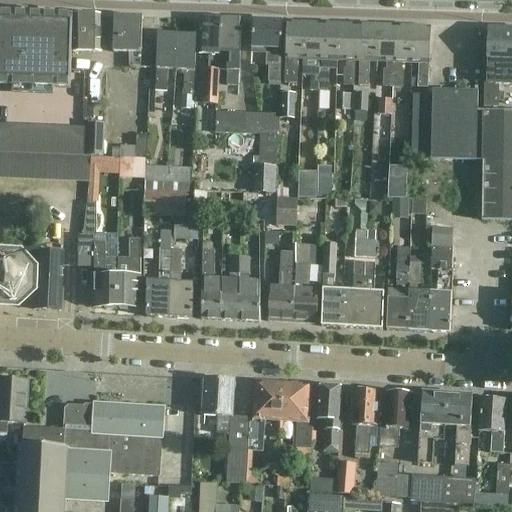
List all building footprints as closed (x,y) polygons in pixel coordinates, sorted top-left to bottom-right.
[(70,52),(71,52),(72,31),(73,31),(73,16),(0,13),(0,87),(69,89),(70,52)] [(99,53),(101,16),(73,16),(73,31),(72,31),(71,52),(99,53)] [(142,47),(143,18),(115,17),(113,53),(129,54),(130,68),(151,69),(152,47),(142,47)] [(220,52),(221,20),(201,20),(200,41),(200,54),(209,54),(209,70),(203,70),(202,107),(216,107),(218,52),(220,52)] [(241,41),(242,21),(221,20),(220,52),(230,53),(230,63),(229,68),(229,85),(239,86),(241,41)] [(282,54),(283,23),(253,22),(252,42),(251,53),(266,54),(266,67),(268,67),(268,83),(282,83),(282,54)] [(302,60),(303,23),(286,23),(286,44),(284,83),(297,84),(298,59),(302,60)] [(318,93),(320,24),(303,23),(302,60),(313,60),(313,65),(311,65),(310,68),(308,68),(307,93),(318,93)] [(337,61),(338,24),(320,24),(318,93),(327,94),(328,86),(329,69),(337,69),(337,61)] [(357,25),(338,24),(337,61),(348,61),(348,66),(346,66),(345,69),(344,69),(343,86),(355,86),(357,46),(357,25)] [(375,62),(376,26),(361,25),(360,46),(359,86),(367,86),(368,71),(366,70),(366,67),(364,66),(364,62),(375,62)] [(391,87),(393,26),(376,26),(375,62),(387,63),(387,67),(386,67),(385,71),(382,71),(382,86),(391,87)] [(410,64),(411,27),(393,26),(391,87),(401,87),(402,73),(400,72),(401,69),(398,68),(398,64),(410,64)] [(431,48),(431,28),(411,27),(410,64),(422,65),(422,68),(420,69),(420,72),(418,72),(417,87),(429,88),(431,48)] [(511,30),(488,30),(486,88),(511,88),(511,30)] [(176,72),(177,35),(158,34),(155,92),(167,93),(168,71),(176,72)] [(194,110),(197,36),(177,35),(176,72),(185,72),(183,96),(183,110),(194,110)] [(419,95),(417,159),(481,162),(484,93),(439,91),(439,96),(419,95)] [(282,94),(281,119),(295,120),(295,95),(282,94)] [(343,110),(353,110),(353,94),(343,94),(343,110)] [(368,94),(353,94),(353,110),(355,110),(355,113),(368,113),(368,94)] [(390,101),(379,101),(378,116),(389,117),(390,101)] [(215,134),(239,135),(240,114),(216,113),(215,134)] [(511,113),(490,113),(487,158),(486,221),(511,222),(511,113)] [(279,115),(240,114),(239,135),(279,136),(279,115)] [(0,154),(5,155),(16,156),(27,156),(38,156),(49,157),(59,157),(70,158),(80,158),(84,158),(85,129),(0,125),(0,154)] [(5,155),(5,180),(15,180),(16,156),(5,155)] [(16,156),(15,180),(26,181),(27,156),(16,156)] [(27,156),(26,181),(37,181),(38,156),(27,156)] [(48,182),(49,157),(38,156),(37,181),(48,182)] [(58,182),(59,157),(49,157),(48,182),(58,182)] [(69,182),(70,158),(59,157),(58,182),(69,182)] [(79,183),(80,158),(70,158),(69,182),(79,183)] [(80,158),(79,183),(90,183),(91,158),(84,158),(80,158)] [(168,168),(166,168),(165,193),(187,194),(189,194),(190,168),(174,168),(175,162),(168,161),(168,168)] [(255,195),(255,210),(276,210),(276,166),(252,166),(252,195),(255,195)] [(145,192),(165,193),(166,168),(146,167),(145,192)] [(298,198),(311,199),(311,191),(308,191),(309,180),(312,180),(313,168),(299,167),(298,198)] [(311,191),(311,199),(332,199),(333,170),(317,169),(316,191),(311,191)] [(277,191),(277,202),(287,202),(287,201),(287,191),(277,191)] [(187,194),(165,193),(145,192),(144,218),(186,220),(187,194)] [(106,260),(106,244),(106,227),(96,227),(96,193),(88,193),(83,236),(78,236),(78,261),(95,261),(95,309),(105,309),(107,311),(114,311),(116,309),(118,309),(118,260),(106,260)] [(287,202),(277,202),(277,228),(298,228),(298,201),(287,201),(287,202)] [(174,221),(174,240),(198,240),(199,222),(174,221)] [(428,247),(433,247),(455,248),(457,231),(430,230),(428,247)] [(354,258),(367,259),(368,241),(367,241),(365,241),(366,232),(356,231),(354,258)] [(368,232),(367,241),(368,241),(367,259),(375,259),(376,233),(368,232)] [(141,309),(140,256),(140,241),(130,241),(130,260),(118,260),(118,309),(120,309),(122,312),(128,312),(131,309),(141,309)] [(202,321),(221,322),(221,283),(213,282),(214,245),(204,244),(204,254),(202,321)] [(322,328),(342,330),(344,292),(334,292),(337,246),(326,245),(323,314),(322,328)] [(297,255),(293,325),(317,326),(319,290),(310,290),(311,266),(316,267),(317,247),(296,246),(295,254),(297,255)] [(431,295),(428,334),(451,335),(455,264),(454,264),(455,248),(433,247),(432,272),(439,272),(438,295),(431,295)] [(39,252),(38,277),(37,289),(36,311),(60,313),(63,253),(39,252)] [(147,318),(170,319),(173,253),(160,252),(158,285),(149,284),(148,304),(147,318)] [(182,253),(173,253),(170,319),(193,321),(194,307),(195,286),(181,285),(182,253)] [(270,324),(293,325),(297,255),(295,254),(281,254),(279,288),(272,288),(270,324)] [(221,322),(240,323),(241,258),(230,257),(229,283),(221,283),(221,322)] [(250,258),(241,258),(240,323),(262,325),(262,284),(249,284),(250,258)] [(408,333),(428,334),(431,295),(420,294),(422,259),(410,258),(410,267),(411,268),(410,289),(408,289),(407,293),(410,293),(408,333)] [(29,288),(37,289),(38,277),(30,277),(31,276),(30,273),(28,273),(20,263),(20,262),(17,260),(16,262),(4,261),(3,260),(0,260),(0,302),(0,303),(2,302),(14,303),(15,304),(18,303),(18,301),(27,293),(29,293),(30,290),(29,289),(29,288)] [(342,330),(362,331),(366,266),(355,265),(353,293),(344,292),(342,330)] [(376,266),(366,266),(362,331),(384,332),(385,316),(385,296),(375,295),(376,266)] [(396,288),(408,289),(410,289),(411,268),(410,267),(397,267),(396,288)] [(387,332),(408,333),(410,293),(407,293),(389,292),(387,332)] [(25,425),(28,383),(0,381),(0,434),(7,435),(8,424),(25,425)] [(232,418),(234,382),(206,381),(204,417),(218,418),(217,435),(225,435),(225,441),(230,441),(228,484),(247,485),(248,454),(250,426),(250,420),(232,418)] [(283,386),(256,384),(254,427),(250,426),(248,454),(262,455),(264,420),(281,421),(283,386)] [(310,387),(283,386),(281,421),(296,423),(294,450),(310,451),(312,429),(308,429),(310,399),(310,387)] [(343,389),(319,388),(318,399),(317,422),(329,423),(329,433),(324,433),(322,448),(339,449),(342,402),(343,394),(343,389)] [(377,393),(376,391),(359,390),(357,392),(353,391),(352,402),(351,427),(359,427),(357,454),(369,455),(371,428),(378,428),(380,404),(381,393),(377,393)] [(407,393),(401,392),(398,395),(386,394),(385,404),(383,428),(380,427),(379,448),(399,449),(400,429),(411,430),(413,395),(410,395),(407,393)] [(447,395),(422,394),(420,435),(418,435),(417,463),(431,464),(433,442),(445,443),(447,395)] [(472,410),(472,396),(447,395),(445,443),(454,443),(453,466),(468,467),(472,410)] [(493,398),(486,398),(484,400),(480,399),(480,410),(478,434),(490,435),(489,453),(502,455),(506,411),(506,401),(495,400),(493,398)] [(16,511),(64,511),(65,500),(108,502),(109,475),(160,478),(162,438),(164,409),(94,405),(94,408),(65,407),(64,431),(24,429),(24,446),(20,446),(16,511)] [(353,463),(340,462),(337,493),(351,494),(353,463)] [(412,499),(413,476),(397,475),(398,465),(378,464),(377,498),(410,499),(412,499)] [(498,465),(496,495),(508,496),(510,465),(498,465)] [(442,478),(413,476),(412,499),(410,499),(410,501),(440,503),(442,478)] [(475,480),(442,478),(440,503),(474,505),(475,480)] [(335,494),(336,484),(317,483),(316,493),(335,494)] [(320,511),(321,496),(308,496),(306,511),(320,511)] [(120,511),(134,511),(135,501),(121,500),(120,511)] [(167,511),(169,500),(150,500),(149,511),(167,511)]
